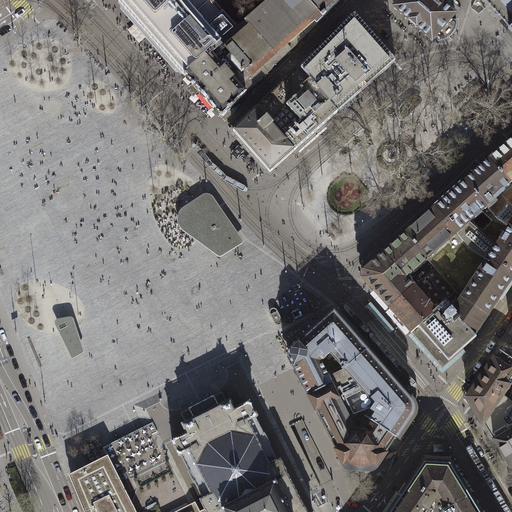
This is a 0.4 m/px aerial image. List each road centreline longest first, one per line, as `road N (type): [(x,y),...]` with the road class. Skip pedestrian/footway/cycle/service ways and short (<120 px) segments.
road 1 (primary): [(0,374),(55,511)]
road 2 (secondary): [(440,410),(366,511)]
road 3 (secondary): [(511,309),(440,410)]
road 4 (residential): [(507,511),(440,410)]
